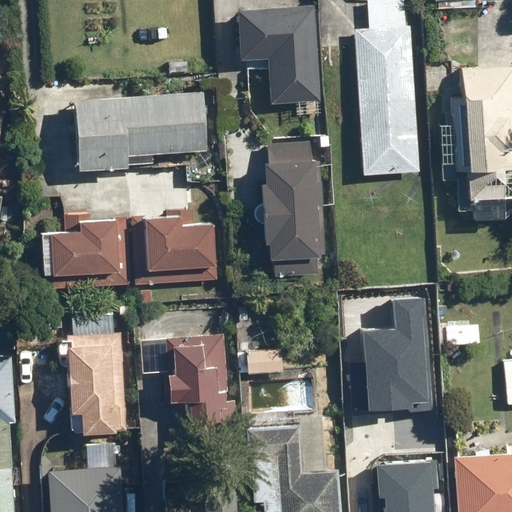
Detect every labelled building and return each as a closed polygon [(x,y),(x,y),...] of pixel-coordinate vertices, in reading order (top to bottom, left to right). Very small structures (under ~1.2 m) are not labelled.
[(369,0),(371,31),(357,32),(363,177),(418,174),(409,0),(369,0)] [(474,0),(429,0),(430,13),(475,11),(474,0)] [(317,10),(235,14),(237,64),(269,63),(271,104),(321,102),(317,10)] [(465,223),(510,224),(511,156),(511,70),(456,69),(455,98),(447,98),(445,175),(462,176),(461,185),(453,185),(452,215),(465,215),(465,223)] [(119,171),(119,169),(147,166),(146,158),(200,153),(195,94),(63,107),(69,175),(119,171)] [(268,170),(265,170),(265,189),(261,189),(263,246),(271,246),(272,276),(316,275),(315,256),(321,256),(319,204),(317,204),(316,160),(307,160),(306,143),(267,144),(268,170)] [(32,235),(34,281),(109,278),(109,288),(138,287),(137,277),(205,275),(203,228),(188,229),(187,208),(162,209),(163,222),(136,223),(136,216),(110,217),(110,223),(88,224),(88,211),(61,212),(61,234),(32,235)] [(430,406),(424,300),(399,301),(400,331),(365,332),(370,409),(430,406)] [(359,336),(359,301),(336,301),(335,335),(359,336)] [(479,323),(442,326),(443,345),(480,342),(479,323)] [(50,334),(51,372),(58,372),(59,419),(71,419),(72,441),(107,440),(107,431),(121,431),(119,332),(50,334)] [(218,335),(158,337),(158,359),(161,359),(162,375),(157,375),(158,407),(181,406),(182,431),(212,431),(211,411),(220,411),(218,335)] [(277,352),(241,351),(241,376),(277,376),(277,352)] [(511,359),(501,360),(502,407),(511,406),(511,359)] [(0,421),(3,422),(8,421),(5,361),(0,361),(0,421)] [(312,456),(311,419),(247,421),(247,431),(242,431),(243,506),(256,506),(255,511),(332,511),(331,456),(312,456)] [(0,511),(8,511),(3,422),(0,421),(0,511)] [(511,511),(511,455),(457,458),(459,511),(511,511)] [(386,511),(441,511),(439,462),(378,465),(380,497),(386,497),(386,511)] [(117,511),(116,471),(40,473),(40,511),(117,511)] [(239,511),(240,494),(170,491),(168,511),(239,511)]
